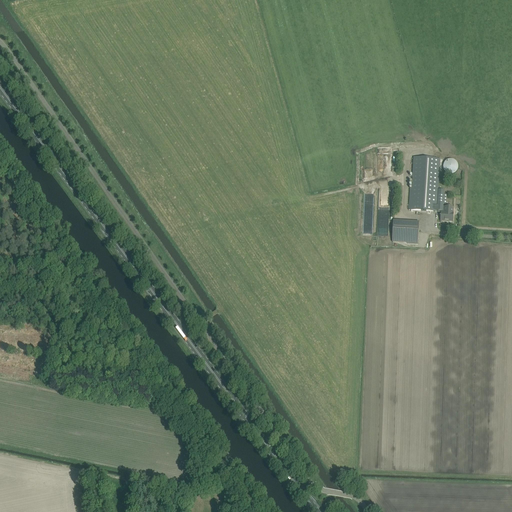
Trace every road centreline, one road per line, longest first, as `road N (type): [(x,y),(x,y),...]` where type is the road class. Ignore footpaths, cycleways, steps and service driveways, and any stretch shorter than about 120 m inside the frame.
road 1 (unclassified): [(371,511),(358,497),(306,481),(0,40)]
road 2 (primary): [(316,511),(0,87)]
road 3 (track): [(0,167),(259,511)]
